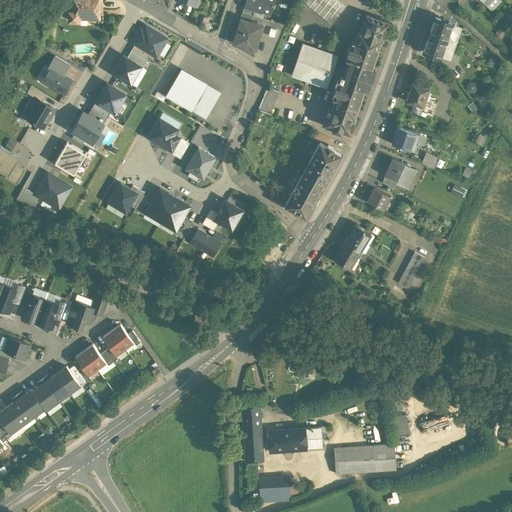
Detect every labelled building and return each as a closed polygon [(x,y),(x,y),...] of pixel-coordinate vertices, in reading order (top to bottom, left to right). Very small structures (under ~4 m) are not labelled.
[(98,0),(73,0),(73,13),(69,13),(69,22),(77,22),(77,18),(94,18),(94,22),(102,22),(103,14),(98,13),(98,0)] [(273,0),(245,0),(244,6),(255,10),(256,6),(261,8),(261,10),(270,12),(273,0)] [(345,8),(334,0),(306,0),(304,4),(332,26),(345,8)] [(485,0),(483,3),(489,10),(498,0),(485,0)] [(255,10),(244,6),(242,12),(253,15),(255,10)] [(253,15),(242,12),(240,18),(241,18),(251,21),(253,15)] [(389,22),(366,14),(360,32),(381,40),(382,41),(389,22)] [(241,18),(234,41),(245,44),(244,46),(255,49),(262,25),(251,21),(241,18)] [(452,24),(435,18),(423,52),(440,58),(442,53),(451,28),(452,24)] [(132,43),(134,44),(150,53),(157,57),(168,38),(143,24),(132,43)] [(451,28),(442,53),(450,56),(458,30),(451,28)] [(504,34),(499,30),(496,34),(501,38),(504,34)] [(341,80),(331,109),(354,117),(381,40),(360,32),(358,31),(345,70),(341,80)] [(146,59),(150,53),(134,44),(131,50),(146,59)] [(337,57),(302,44),(291,74),(327,86),(330,77),(341,80),(345,70),(334,66),(337,57)] [(127,58),(141,66),(142,67),(147,59),(146,59),(131,50),(127,58)] [(51,67),(64,75),(70,65),(55,56),(48,68),(50,70),(51,67)] [(141,66),(127,58),(123,56),(113,73),(131,83),(141,66)] [(51,67),(50,70),(42,82),(64,95),(73,80),(64,75),(51,67)] [(205,84),(182,71),(168,95),(191,108),(205,85),(205,84)] [(107,83),(96,101),(111,110),(115,112),(125,94),(107,83)] [(429,88),(412,83),(406,101),(414,104),(423,106),(425,99),(429,88)] [(219,93),(205,85),(191,108),(205,116),(219,93)] [(38,100),(42,103),(46,96),(31,87),(27,94),(38,100)] [(278,91),(266,87),(259,110),(270,114),(278,91)] [(437,103),(425,99),(423,106),(414,104),(412,111),(432,118),(437,103)] [(42,103),(38,100),(27,119),(43,128),(53,109),(42,103)] [(108,116),(111,110),(96,101),(92,107),(108,116)] [(88,114),(103,123),(108,116),(92,107),(88,114)] [(331,109),(329,108),(323,125),(333,128),(332,130),(341,133),(342,131),(350,134),(356,117),(354,117),(331,109)] [(103,123),(88,114),(84,112),(73,130),(76,131),(86,137),(93,142),(103,123)] [(171,150),(179,137),(174,134),(177,129),(159,119),(149,137),(171,150)] [(419,134),(398,127),(392,144),(414,151),(416,143),(419,136),(419,134)] [(32,147),(39,132),(30,128),(23,143),(32,147)] [(82,143),(86,137),(76,131),(72,138),(82,143)] [(426,138),(419,136),(416,143),(424,146),(426,138)] [(479,136),(476,144),(481,146),(484,138),(479,136)] [(179,137),(171,150),(170,152),(180,158),(189,143),(179,137)] [(326,146),(320,142),(305,169),(326,181),(341,154),(332,150),(333,148),(327,145),(326,146)] [(85,156),(65,145),(55,163),(74,174),(85,156)] [(16,164),(19,157),(0,146),(0,171),(6,175),(8,176),(16,164)] [(198,148),(187,168),(190,170),(188,175),(198,181),(201,176),(202,177),(214,157),(198,148)] [(421,164),(434,170),(438,159),(425,154),(421,164)] [(415,169),(393,158),(385,175),(396,180),(396,181),(404,185),(408,178),(410,179),(415,169)] [(16,184),(25,169),(16,164),(8,176),(6,175),(4,177),(16,184)] [(305,169),(285,205),(306,217),(326,181),(305,169)] [(47,172),(35,193),(39,196),(59,208),(71,186),(47,172)] [(396,180),(385,175),(382,182),(393,187),(396,181),(396,180)] [(136,193),(131,189),(120,183),(109,202),(125,211),(129,204),(136,193)] [(136,193),(129,204),(135,207),(143,195),(144,192),(133,186),(131,189),(136,193)] [(34,206),(39,196),(35,193),(23,187),(16,199),(34,206)] [(390,196),(374,187),(367,201),(383,210),(390,196)] [(464,191),(454,187),(451,193),(461,197),(464,191)] [(160,221),(174,197),(160,188),(153,200),(146,213),(160,221)] [(146,213),(153,200),(143,195),(135,207),(134,210),(144,216),(146,213)] [(174,197),(160,221),(175,230),(182,218),(189,206),(174,197)] [(214,219),(218,221),(232,229),(243,210),(226,200),(217,214),(214,219)] [(214,219),(217,214),(210,210),(202,224),(213,230),(218,221),(214,219)] [(182,218),(175,230),(173,233),(183,238),(191,225),(192,223),(182,218)] [(370,234),(355,224),(350,233),(365,242),(370,234)] [(191,225),(183,238),(189,242),(197,229),(191,225)] [(197,229),(189,242),(213,256),(221,242),(198,228),(197,229)] [(365,242),(350,233),(344,241),(360,251),(365,242)] [(370,234),(365,242),(369,244),(374,236),(370,234)] [(360,251),(344,241),(339,250),(355,259),(360,251)] [(365,242),(360,251),(363,253),(369,244),(365,242)] [(355,259),(339,250),(334,259),(349,268),(355,259)] [(363,253),(360,251),(355,259),(358,261),(363,253)] [(424,257),(414,252),(411,258),(422,263),(424,257)] [(422,263),(411,258),(409,263),(419,268),(422,263)] [(32,259),(28,267),(40,273),(44,265),(32,259)] [(355,259),(349,268),(353,270),(358,261),(355,259)] [(419,268),(409,263),(406,268),(416,273),(419,268)] [(416,273),(406,268),(403,273),(414,278),(416,273)] [(414,278),(403,273),(401,278),(411,283),(414,278)] [(411,283),(401,278),(398,283),(408,288),(411,283)] [(16,290),(3,285),(0,292),(0,309),(8,313),(12,302),(17,290),(16,290)] [(26,287),(18,285),(16,290),(17,290),(12,302),(19,304),(26,287)] [(33,290),(26,287),(19,304),(26,307),(31,295),(32,295),(33,290)] [(108,298),(97,294),(92,307),(97,309),(95,312),(102,315),(108,298)] [(26,307),(22,318),(36,323),(45,300),(32,295),(31,295),(26,307)] [(45,300),(36,323),(50,328),(54,318),(59,305),(58,305),(45,300)] [(67,304),(60,301),(58,305),(59,305),(54,318),(61,321),(67,304)] [(92,307),(75,301),(66,323),(80,328),(83,321),(88,323),(93,319),(95,312),(97,309),(92,307)] [(127,334),(120,324),(111,330),(124,348),(133,342),(127,334)] [(124,348),(111,330),(102,337),(110,347),(116,355),(124,348)] [(140,342),(132,330),(127,334),(133,342),(136,345),(140,342)] [(30,345),(9,337),(4,350),(4,351),(11,353),(25,359),(30,345)] [(100,354),(93,344),(84,350),(97,368),(106,362),(100,354)] [(116,355),(110,347),(105,350),(113,361),(118,358),(116,355)] [(4,350),(0,348),(0,355),(8,359),(9,359),(11,353),(4,351),(4,350)] [(97,368),(84,350),(75,357),(82,367),(88,375),(97,368)] [(113,362),(105,350),(100,354),(106,362),(108,365),(113,362)] [(81,375),(73,365),(69,369),(76,379),(81,375)] [(69,369),(66,366),(56,373),(70,392),(80,384),(69,369)] [(157,366),(152,370),(155,375),(161,371),(157,366)] [(88,375),(82,367),(77,370),(86,382),(90,378),(88,375)] [(312,372),(299,369),(297,377),(310,380),(312,372)] [(70,392),(56,373),(49,378),(53,384),(48,387),(58,401),(70,392)] [(49,378),(47,375),(42,379),(48,387),(53,384),(49,378)] [(42,379),(37,382),(39,385),(43,391),(48,387),(42,379)] [(43,391),(39,385),(32,391),(44,408),(45,410),(58,401),(48,387),(43,391)] [(44,408),(32,391),(31,389),(23,394),(27,400),(23,403),(32,416),(44,408)] [(23,394),(21,391),(16,395),(23,403),(27,400),(23,394)] [(23,403),(16,395),(11,398),(14,401),(18,407),(23,403)] [(23,403),(18,407),(14,401),(7,407),(20,425),(32,416),(23,403)] [(259,403),(242,404),(246,461),(257,460),(263,460),(259,403)] [(20,425),(7,407),(0,411),(0,418),(2,422),(10,433),(20,425)] [(448,414),(424,421),(426,428),(450,421),(448,414)] [(10,433),(2,422),(0,423),(0,429),(7,438),(12,435),(10,433)] [(321,426),(305,428),(306,449),(322,447),(321,426)] [(329,426),(321,426),(322,447),(331,447),(329,426)] [(305,428),(268,431),(269,452),(306,449),(305,428)] [(394,443),(334,448),(335,474),(396,469),(394,443)] [(257,460),(246,461),(248,489),(259,488),(257,460)] [(289,486),(259,488),(260,502),(290,500),(289,486)]
